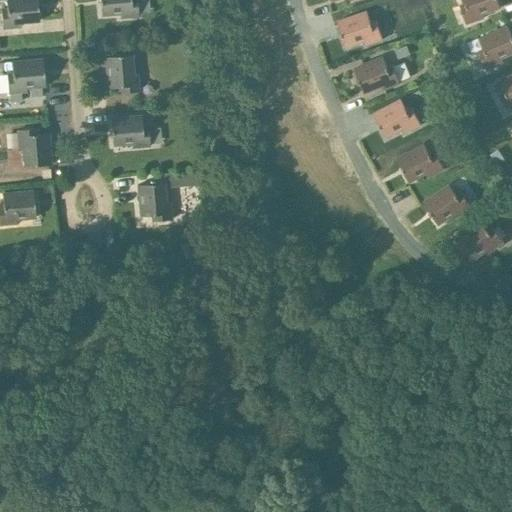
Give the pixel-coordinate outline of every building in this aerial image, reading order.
[(5,0),(6,8),(0,9),(2,28),(20,27),(20,23),(39,21),(36,0),(5,0)] [(99,0),(100,15),(119,14),(119,18),(138,16),(136,0),(99,0)] [(462,0),(464,3),(459,5),(465,24),(483,18),(481,14),(499,8),(496,0),(462,0)] [(365,11),(336,21),(345,47),(362,41),(364,45),(381,39),(375,20),(369,22),(365,11)] [(483,49),(477,52),(485,70),(502,62),(500,58),(511,52),(511,38),(506,26),(478,39),(483,49)] [(407,46),(395,51),(398,60),(411,55),(407,46)] [(131,55),(104,57),(107,88),(118,87),(119,93),(138,91),(137,73),(133,73),(131,55)] [(381,56),(352,68),(363,94),(380,86),(382,90),(399,83),(391,65),(386,67),(381,56)] [(6,74),(8,93),(26,92),(26,88),(44,86),(42,59),(11,62),(12,73),(6,74)] [(511,74),(498,82),(503,92),(498,95),(507,112),(511,109),(511,74)] [(400,99),(372,114),(385,138),(401,129),(403,133),(419,124),(410,107),(405,110),(400,99)] [(110,118),(112,145),(131,143),(131,147),(149,146),(148,126),(142,127),(141,115),(110,118)] [(17,130),(18,149),(22,148),(24,167),(51,164),(48,133),(37,134),(36,128),(17,130)] [(423,144),(395,158),(408,182),(425,174),(426,177),(443,169),(434,151),(428,154),(423,144)] [(504,159),(498,149),(490,154),(496,165),(504,159)] [(137,185),(140,216),(151,215),(152,221),(171,220),(169,201),(165,201),(164,183),(137,185)] [(422,202),(437,225),(453,215),(455,218),(470,208),(460,191),(455,195),(448,185),(422,202)] [(2,205),(0,205),(0,224),(17,223),(16,219),(35,218),(32,190),(1,193),(2,205)] [(454,240),(470,262),(485,250),(488,254),(503,242),(491,227),(486,230),(479,221),(454,240)]
